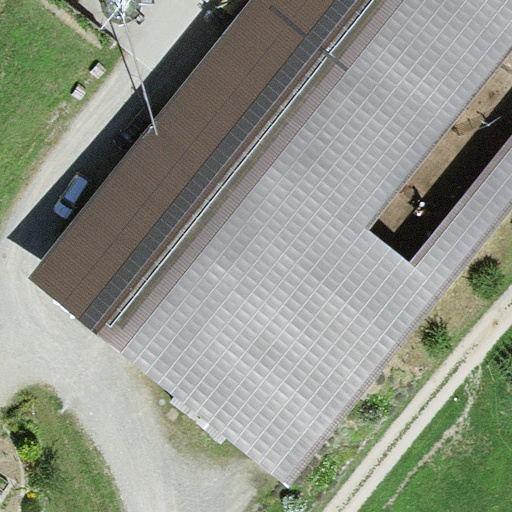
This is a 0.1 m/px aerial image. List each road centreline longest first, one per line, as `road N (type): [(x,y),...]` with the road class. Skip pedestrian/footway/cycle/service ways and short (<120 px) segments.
road 1 (unknown): [(137,511),(108,444),(27,315),(16,280),(29,240),(156,81)]
road 2 (track): [(338,511),(464,348),(511,299)]
